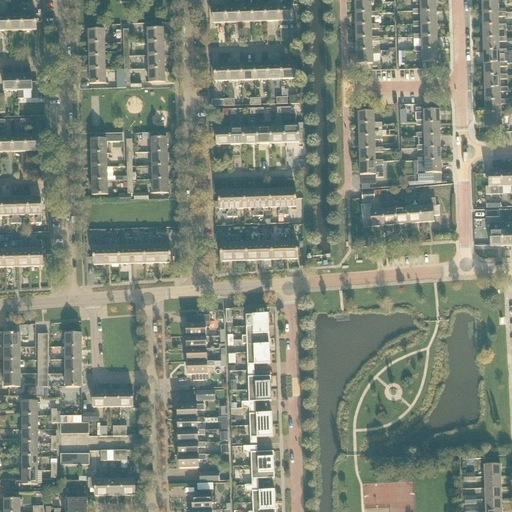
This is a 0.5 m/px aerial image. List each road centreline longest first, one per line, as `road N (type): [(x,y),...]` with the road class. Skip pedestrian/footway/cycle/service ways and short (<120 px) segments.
road 1 (residential): [(298,511),(289,283)]
road 2 (unclassified): [(289,283),(465,269)]
road 3 (residential): [(150,379),(96,380),(92,299)]
road 4 (residential): [(153,507),(150,379)]
road 5 (residential): [(191,176),(188,51)]
road 6 (residential): [(71,301),(69,180)]
